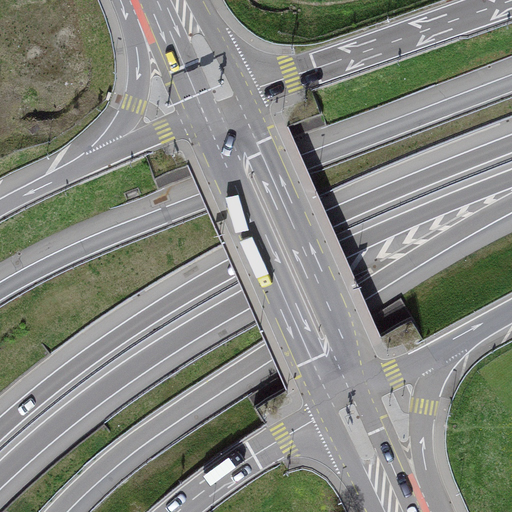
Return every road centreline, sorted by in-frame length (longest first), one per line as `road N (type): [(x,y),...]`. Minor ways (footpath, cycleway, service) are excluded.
road 1 (motorway): [(0,475),(127,371),(234,305),(347,246),(511,182)]
road 2 (motorway): [(511,143),(231,266),(108,343),(0,429)]
road 3 (motorway): [(511,83),(91,244),(0,292)]
road 4 (motorway): [(55,511),(139,436),(511,203)]
road 5 (motorway): [(511,0),(243,93)]
road 6 (secondary): [(218,149),(328,410)]
road 7 (secondary): [(360,391),(253,134)]
road 8 (motorway): [(178,511),(328,410)]
road 9 (motorway): [(134,0),(133,105),(87,164)]
road 10 (motorway): [(427,511),(418,420),(427,383),(452,340)]
road 11 (secondary): [(400,511),(360,391)]
road 12 (motorway): [(203,114),(87,164)]
road 13 (secondary): [(150,0),(203,114)]
